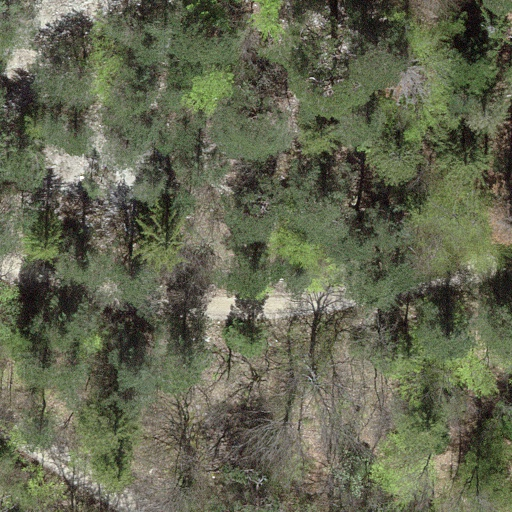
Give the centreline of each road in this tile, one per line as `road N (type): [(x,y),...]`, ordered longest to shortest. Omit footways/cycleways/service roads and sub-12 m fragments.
road 1 (track): [(0,264),(44,280),(176,300),(342,297),(511,255)]
road 2 (track): [(135,511),(0,430)]
